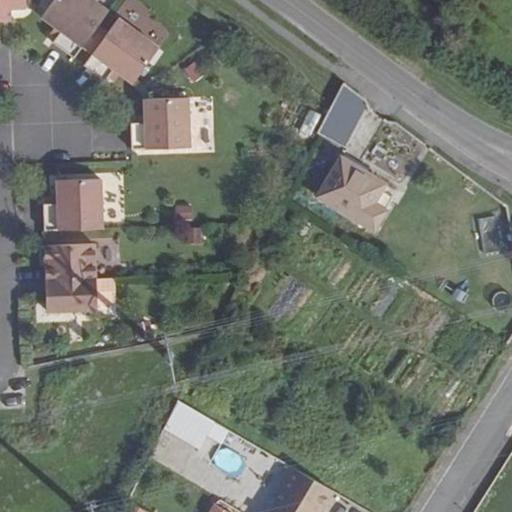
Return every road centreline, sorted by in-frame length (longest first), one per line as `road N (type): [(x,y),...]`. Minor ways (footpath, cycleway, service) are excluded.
road 1 (tertiary): [(285,0),(511,162)]
road 2 (residential): [(0,376),(8,359),(0,150)]
road 3 (tertiary): [(511,393),(438,511)]
